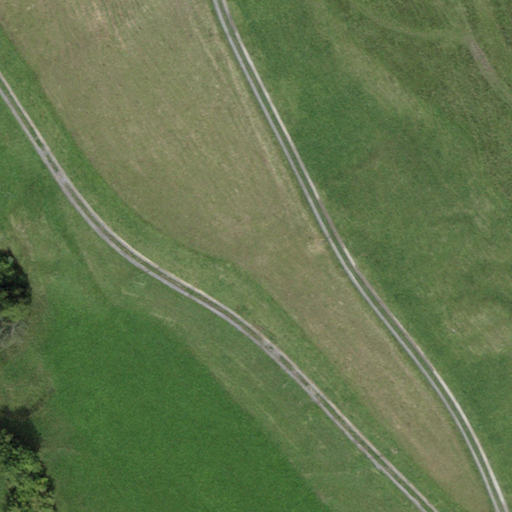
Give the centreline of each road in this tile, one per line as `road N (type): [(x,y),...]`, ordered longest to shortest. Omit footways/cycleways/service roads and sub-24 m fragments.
road 1 (track): [(425,511),(273,355),(66,201),(0,92)]
road 2 (track): [(501,511),(470,437),(340,258),(221,0)]
